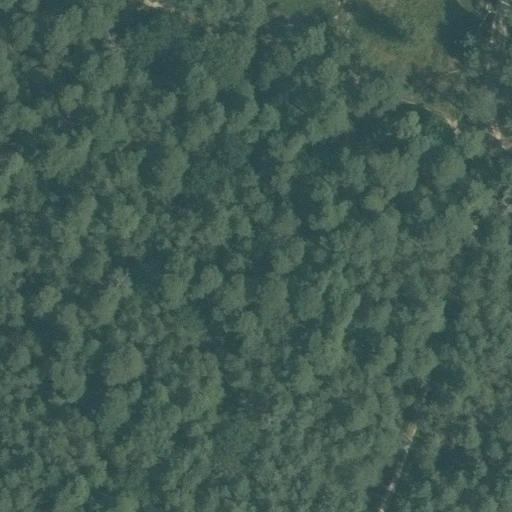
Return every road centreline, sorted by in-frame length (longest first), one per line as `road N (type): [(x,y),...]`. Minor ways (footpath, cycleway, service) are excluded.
road 1 (track): [(382,511),(445,306),(484,138)]
road 2 (unknown): [(157,0),(484,138)]
